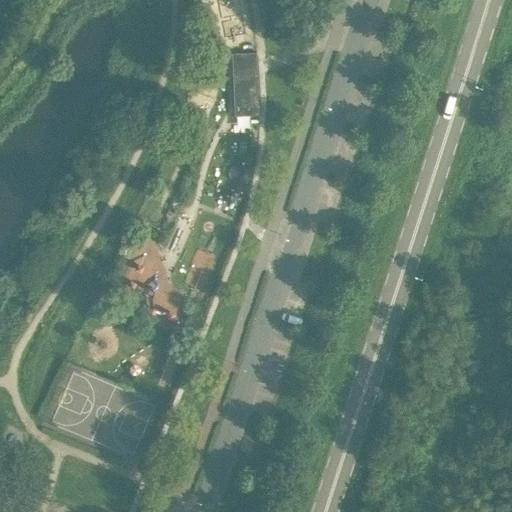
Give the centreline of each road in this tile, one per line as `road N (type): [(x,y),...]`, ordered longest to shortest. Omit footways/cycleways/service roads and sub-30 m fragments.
road 1 (residential): [(201,511),(367,0)]
road 2 (primary): [(324,511),(484,13)]
